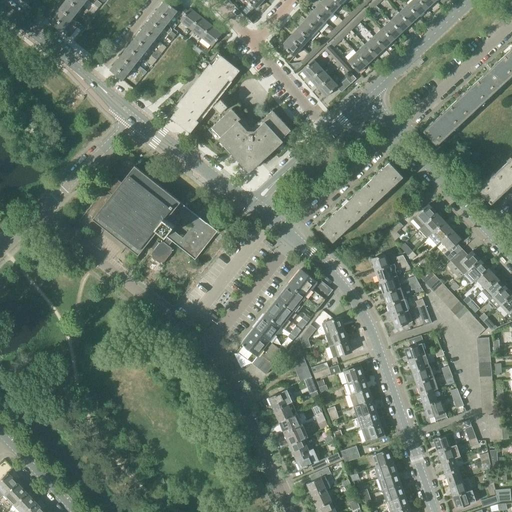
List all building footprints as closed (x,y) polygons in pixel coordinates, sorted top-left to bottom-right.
[(66,0),(49,22),(62,32),(87,0),(66,0)] [(256,9),(265,0),(264,0),(244,0),(241,4),(249,11),(253,6),(256,9)] [(333,13),(341,4),(336,0),(323,0),(322,2),(333,13)] [(363,8),(371,0),(370,0),(365,0),(360,5),(363,8)] [(419,17),(427,9),(419,0),(413,0),(408,5),(419,17)] [(419,0),(427,9),(436,1),(435,0),(419,0)] [(123,80),(178,11),(165,1),(110,70),(123,80)] [(326,21),(333,13),(322,2),(314,11),(326,21)] [(368,14),(376,6),(374,3),(365,11),(368,14)] [(354,16),(363,8),(360,5),(351,13),(354,16)] [(410,25),(419,17),(408,5),(399,13),(410,25)] [(191,29),(201,17),(190,8),(180,21),(191,29)] [(318,30),(326,21),(314,11),(306,19),(318,30)] [(360,22),(368,14),(365,11),(357,20),(360,22)] [(346,24),(354,16),(351,13),(343,22),(346,24)] [(401,33),(410,25),(399,13),(391,21),(401,33)] [(202,38),(211,25),(201,17),(191,29),(202,38)] [(310,39),(318,30),(306,19),(298,28),(310,39)] [(351,30),(360,22),(357,20),(349,28),(351,30)] [(393,41),(401,33),(391,21),(382,29),(393,41)] [(338,33),(346,24),(343,22),(335,30),(338,33)] [(211,25),(202,38),(213,46),(222,34),(211,25)] [(302,47),(310,39),(298,28),(290,37),(302,47)] [(343,39),(351,30),(349,28),(340,36),(343,39)] [(384,49),(393,41),(382,29),(374,37),(384,49)] [(329,41),(338,33),(335,30),(326,38),(329,41)] [(334,47),(343,39),(340,36),(332,44),(334,47)] [(294,56),(302,47),(290,37),(282,46),(294,56)] [(376,57),(384,49),(374,37),(365,45),(376,57)] [(321,49),(329,41),(326,38),(318,46),(321,49)] [(367,65),(376,57),(365,45),(356,53),(367,65)] [(313,57),(321,49),(318,46),(310,54),(313,57)] [(334,58),(337,56),(329,47),(326,50),(334,58)] [(358,73),(367,65),(356,53),(348,61),(358,73)] [(304,66),(313,57),(310,54),(301,63),(304,66)] [(229,80),(231,82),(240,71),(221,55),(213,66),(210,64),(204,71),(206,73),(200,82),(199,83),(199,84),(199,85),(200,86),(197,89),(196,88),(195,87),(194,87),(192,88),(191,89),(191,90),(191,91),(191,93),(185,100),(183,98),(177,106),(179,108),(171,118),(190,134),(199,123),(213,106),(214,106),(217,104),(216,103),(220,97),(218,94),(229,80)] [(491,95),(511,76),(511,63),(505,55),(478,81),(491,95)] [(342,67),(345,64),(337,56),(334,58),(342,67)] [(310,80),(322,69),(314,60),(302,71),(310,80)] [(350,76),(352,74),(353,73),(345,64),(342,67),(350,76)] [(318,88),(330,78),(322,69),(310,80),(318,88)] [(351,84),(357,79),(352,74),(350,76),(346,79),(351,84)] [(326,97),(337,87),(338,86),(330,78),(318,88),(326,97)] [(342,93),(351,84),(346,79),(338,86),(337,87),(342,93)] [(464,120),(491,95),(478,81),(451,106),(464,120)] [(214,106),(220,114),(228,107),(221,99),(217,104),(214,106)] [(437,146),(464,120),(451,106),(424,131),(437,146)] [(242,120),(235,113),(232,109),(212,127),(221,137),(219,139),(225,146),(228,144),(233,150),(231,152),(246,169),(247,169),(253,169),(254,169),(271,154),(269,151),(274,146),(276,148),(284,142),(282,139),(291,130),(273,110),(262,120),(264,122),(255,131),(248,131),(239,122),(242,120)] [(511,179),(511,158),(501,168),(511,179)] [(404,177),(396,168),(390,162),(367,184),(380,199),(404,177)] [(195,260),(218,231),(199,216),(199,217),(180,202),(181,202),(135,166),(122,183),(116,178),(106,190),(112,195),(93,219),(139,255),(147,245),(154,250),(150,255),(163,265),(174,250),(169,246),(172,242),(195,260)] [(492,204),(511,185),(511,179),(501,168),(478,190),(492,204)] [(357,221),(380,199),(367,184),(343,206),(357,221)] [(425,224),(437,213),(429,205),(417,215),(425,224)] [(333,242),(357,221),(343,206),(320,227),(333,242)] [(434,233),(445,222),(437,213),(425,224),(433,233),(434,233)] [(399,221),(389,231),(395,241),(400,236),(397,232),(403,226),(399,221)] [(442,242),(453,231),(445,222),(434,233),(433,233),(429,237),(437,246),(441,241),(442,242)] [(453,231),(442,242),(450,250),(462,239),(453,231)] [(408,256),(413,252),(409,248),(404,252),(408,256)] [(464,275),(480,260),(475,255),(478,252),(475,249),(472,252),(472,251),(467,255),(462,250),(451,260),(464,275)] [(408,256),(412,260),(417,256),(413,252),(408,256)] [(376,271),(389,267),(385,255),(372,260),(376,271)] [(398,264),(406,261),(403,255),(396,258),(398,264)] [(464,275),(472,284),(477,279),(488,269),(483,263),(486,261),(483,257),(480,260),(464,275)] [(398,276),(397,276),(394,265),(389,267),(376,271),(379,282),(398,276)] [(319,279),(317,281),(301,269),(289,284),(305,297),(305,296),(319,307),(333,290),(319,279)] [(485,288),(496,277),(488,269),(477,279),(485,288)] [(426,283),(435,275),(430,270),(426,274),(422,270),(419,274),(421,278),(426,283)] [(430,288),(439,280),(435,275),(426,283),(430,288)] [(500,281),(502,278),(499,275),(496,277),(485,288),(482,291),(490,299),(493,297),(504,286),(500,281)] [(383,294),(401,288),(398,276),(379,282),(383,294)] [(410,285),(418,282),(415,276),(408,279),(410,285)] [(434,292),(443,284),(439,280),(430,288),(434,292)] [(412,290),(421,287),(418,282),(410,285),(412,290)] [(456,283),(451,287),(455,291),(459,287),(456,283)] [(305,296),(305,297),(289,284),(277,299),(293,312),(297,315),(303,307),(313,315),(319,307),(305,296)] [(439,297),(447,289),(443,284),(434,292),(439,297)] [(380,295),(382,300),(385,299),(387,305),(405,299),(409,298),(405,286),(401,288),(383,294),(380,295)] [(501,305),(511,294),(511,293),(504,286),(493,297),(501,305)] [(443,301),(452,293),(447,289),(439,297),(443,301)] [(447,306),(456,297),(452,293),(443,301),(447,306)] [(511,294),(501,305),(509,314),(511,311),(511,294)] [(468,305),(472,300),(468,296),(464,300),(468,305)] [(460,302),(456,298),(456,297),(447,306),(451,310),(460,302)] [(281,327),(293,312),(277,299),(265,314),(281,327)] [(388,317),(409,310),(405,299),(387,305),(389,312),(387,313),(388,317)] [(418,307),(425,305),(423,299),(416,302),(418,307)] [(455,315),(464,306),(460,302),(451,310),(455,315)] [(422,319),(429,316),(425,305),(418,307),(422,319)] [(459,319),(468,311),(464,306),(455,315),(459,319)] [(395,328),(413,322),(409,310),(388,317),(390,322),(393,321),(395,328)] [(463,323),(472,315),(468,311),(459,319),(463,323)] [(484,322),(488,318),(484,313),(480,318),(484,322)] [(269,342),(270,341),(281,327),(265,314),(253,329),(269,342)] [(467,328),(476,320),(472,315),(463,323),(467,328)] [(331,334),(344,329),(340,317),(327,322),(322,324),(326,335),(331,334)] [(472,332),(480,324),(476,320),(467,328),(472,332)] [(480,324),(472,332),(476,337),(485,329),(480,324)] [(302,343),(309,341),(308,339),(316,329),(311,325),(300,339),(302,343)] [(270,341),(269,342),(253,329),(242,344),(258,357),(260,353),(265,357),(269,361),(274,364),(284,352),(279,349),(270,341)] [(335,345),(348,341),(344,329),(331,334),(335,345)] [(292,359),(303,355),(298,341),(287,355),(291,359),(292,359)] [(348,341),(335,345),(339,357),(352,352),(348,341)] [(409,361),(426,355),(422,343),(405,349),(409,361)] [(437,358),(444,355),(442,349),(435,352),(437,358)] [(257,367),(265,357),(260,353),(258,357),(252,363),(257,367)] [(294,365),(305,360),(303,355),(292,359),(294,365)] [(426,367),(422,356),(426,355),(409,361),(413,372),(426,367)] [(262,371),(269,361),(265,357),(257,367),(262,371)] [(296,370),(307,366),(305,360),(294,365),(296,370)] [(266,374),(274,364),(269,361),(262,371),(266,374)] [(313,374),(329,368),(327,362),(311,368),(313,374)] [(361,364),(344,370),(348,384),(368,377),(366,372),(364,373),(361,364)] [(298,376),(309,371),(307,366),(296,370),(298,376)] [(416,383),(434,377),(430,366),(426,367),(413,372),(416,383)] [(444,374),(451,372),(449,366),(442,369),(444,374)] [(313,374),(316,379),(331,374),(329,368),(313,374)] [(300,382),(312,377),(309,371),(298,376),(300,382)] [(369,389),(367,383),(370,382),(368,377),(348,384),(352,394),(350,395),(350,396),(369,389)] [(434,391),(438,389),(434,377),(416,383),(420,395),(434,391)] [(452,397),(460,394),(458,388),(450,391),(452,397)] [(354,407),(373,400),(369,389),(350,396),(354,407)] [(321,392),(323,398),(330,396),(328,390),(321,392)] [(442,400),(437,401),(434,391),(420,395),(424,406),(442,400)] [(292,402),(288,404),(282,392),(269,398),(274,411),(293,403),(292,402)] [(456,408),(463,406),(464,406),(460,394),(452,397),(456,408)] [(360,418),(377,412),(373,400),(354,407),(358,418),(360,417),(360,418)] [(447,417),(446,412),(442,400),(424,406),(428,418),(434,416),(436,421),(447,417)] [(279,422),(298,414),(293,403),(274,411),(279,422)] [(494,405),(482,406),(483,413),(495,412),(494,405)] [(330,415),(337,413),(335,407),(327,409),(330,415)] [(381,417),(379,418),(377,412),(360,418),(364,429),(361,429),(361,430),(383,422),(381,417)] [(284,434),(303,426),(298,414),(279,422),(284,434)] [(385,438),(382,427),(385,427),(383,422),(361,430),(367,444),(385,438)] [(304,440),(308,438),(303,426),(284,434),(290,446),(304,440)] [(469,440),(476,438),(472,426),(465,429),(469,440)] [(333,433),(336,438),(343,436),(341,430),(333,433)] [(451,447),(457,445),(453,433),(433,440),(437,451),(451,446),(451,447)] [(321,446),(334,440),(332,436),(325,439),(326,442),(320,444),(321,446)] [(478,444),(477,441),(476,438),(469,440),(471,446),(478,444)] [(295,458),(309,452),(304,440),(290,446),(295,458)] [(441,463),(455,458),(461,456),(457,445),(451,447),(451,446),(437,451),(441,463)] [(343,457),(358,452),(356,446),(341,451),(343,457)] [(395,456),(392,457),(390,450),(373,456),(377,467),(397,460),(395,456)] [(309,452),(295,458),(300,470),(314,464),(309,452)] [(343,457),(345,463),(360,458),(358,452),(343,457)] [(327,458),(329,464),(341,459),(338,453),(327,458)] [(481,461),(489,459),(488,453),(480,456),(481,461)] [(445,474),(459,469),(455,458),(441,463),(445,474)] [(483,467),(491,465),(489,459),(481,461),(483,467)] [(397,460),(375,467),(379,479),(397,473),(395,466),(398,465),(397,460)] [(326,490),(330,488),(325,476),(331,474),(328,467),(310,475),(313,482),(307,484),(312,496),(326,490)] [(449,485),(462,480),(459,469),(445,474),(449,485)] [(0,490),(4,495),(16,483),(6,473),(0,479),(0,490)] [(350,476),(353,482),(360,479),(358,473),(350,476)] [(403,478),(400,479),(397,473),(379,479),(384,478),(388,488),(405,483),(403,478)] [(494,483),(493,477),(485,480),(487,485),(494,483)] [(453,496),(472,489),(468,478),(462,481),(462,480),(449,485),(453,496)] [(13,505),(25,493),(16,483),(4,495),(13,505)] [(405,496),(402,488),(406,487),(405,483),(388,488),(382,490),(386,502),(405,496)] [(470,503),(466,492),(472,490),(472,489),(453,496),(457,508),(470,503)] [(498,502),(511,501),(510,489),(495,490),(497,496),(497,502),(498,502)] [(317,508),(331,502),(326,490),(312,496),(317,508)] [(20,511),(24,511),(34,503),(25,493),(13,505),(20,511)] [(362,497),(364,503),(371,501),(369,495),(362,497)] [(393,511),(409,507),(405,496),(386,502),(389,501),(392,511),(393,511)] [(483,507),(497,502),(497,496),(481,501),(483,507)] [(319,511),(335,511),(331,502),(317,508),(319,511)] [(42,511),(34,503),(24,511),(42,511)]
